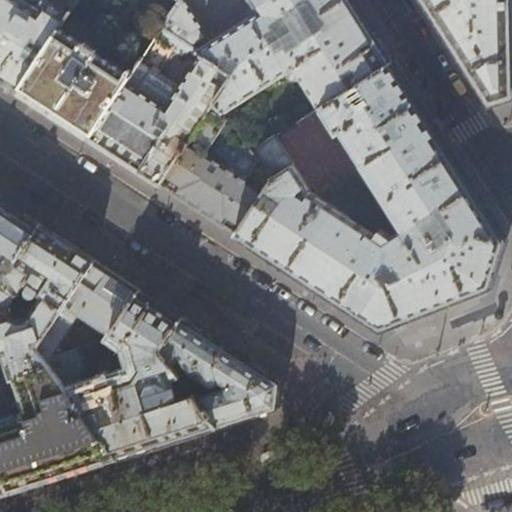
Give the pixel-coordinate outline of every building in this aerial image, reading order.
[(0,0),(0,79),(18,91),(67,17),(68,15),(47,0),(46,0),(0,0)] [(252,0),(260,12),(211,42),(184,0),(179,0),(180,0),(162,27),(221,65),(233,73),(229,80),(216,100),(223,111),(294,67),(320,106),(349,88),(357,83),(392,61),(358,8),(353,0),(252,0)] [(511,0),(424,0),(444,32),(490,103),(511,96),(511,29),(511,4),(511,0)] [(90,32),(67,17),(18,91),(52,113),(90,138),(131,75),(83,44),(90,32)] [(217,73),(221,65),(162,27),(156,36),(197,62),(180,88),(140,61),(131,75),(90,138),(128,163),(161,184),(216,100),(229,80),(217,73)] [(392,61),(357,83),(368,100),(361,105),(349,88),(320,106),(337,132),(340,130),(402,227),(384,240),(307,190),(309,187),(275,135),(252,149),(273,178),(264,192),(263,193),(278,203),(274,210),(258,201),(237,234),(273,257),(346,305),(367,319),(380,327),(382,328),(448,302),(491,286),(505,240),(446,146),(392,61)] [(229,118),(223,111),(216,100),(161,184),(198,208),(237,234),(258,201),(263,193),(264,192),(206,154),(229,118)] [(0,197),(0,285),(40,224),(13,206),(0,197)] [(48,359),(39,347),(95,260),(67,242),(40,224),(0,285),(0,353),(4,352),(12,377),(16,377),(25,410),(0,417),(0,453),(12,490),(63,473),(119,456),(48,359)] [(116,274),(95,260),(39,347),(48,359),(54,357),(82,314),(112,334),(141,290),(116,274)] [(155,299),(141,290),(112,334),(128,344),(136,367),(87,383),(84,372),(89,364),(83,347),(54,357),(48,359),(119,456),(167,441),(219,425),(193,390),(175,365),(163,349),(182,317),(155,299)] [(163,349),(175,365),(181,358),(192,372),(204,381),(212,384),(215,384),(217,384),(219,383),(220,382),(221,381),(226,383),(224,388),(203,394),(198,386),(193,390),(219,425),(248,416),(278,406),(279,393),(281,382),(226,346),(182,317),(163,349)] [(263,457),(262,458),(263,466),(264,467),(265,467),(266,466),(268,465),(271,463),(277,461),(280,460),(283,459),(284,457),(284,455),(283,449),(283,448),(282,447),(281,448),(279,449),(275,451),(269,453),(265,454),(264,455),(263,457)] [(0,494),(12,490),(0,453),(0,494)]
